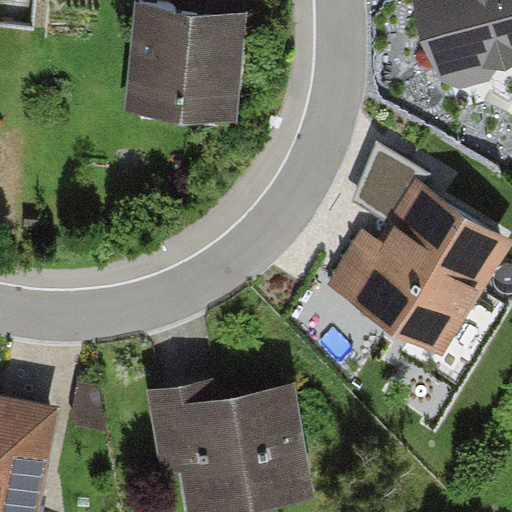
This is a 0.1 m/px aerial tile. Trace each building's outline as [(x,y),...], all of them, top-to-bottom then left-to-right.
[(511,0),(426,0),(451,77),(511,58),(511,0)] [(255,13),(145,3),(135,108),(245,118),(255,13)] [(511,255),(511,230),(426,179),(389,239),(369,227),(335,284),(452,354),(511,255)] [(225,373),(156,384),(168,463),(185,460),(192,511),(206,511),(321,495),(304,379),(228,391),(225,373)] [(45,511),(67,407),(0,393),(0,511),(45,511)]
